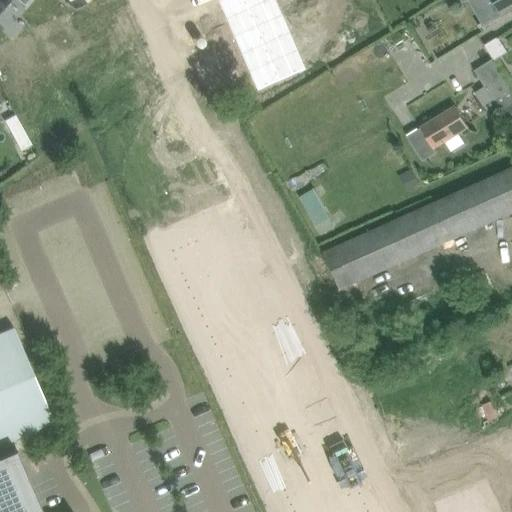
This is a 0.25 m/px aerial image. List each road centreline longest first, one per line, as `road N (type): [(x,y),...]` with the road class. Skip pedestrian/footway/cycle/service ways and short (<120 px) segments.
road 1 (residential): [(139,0),(395,511)]
road 2 (unknown): [(511,16),(419,80),(409,97),(417,120)]
